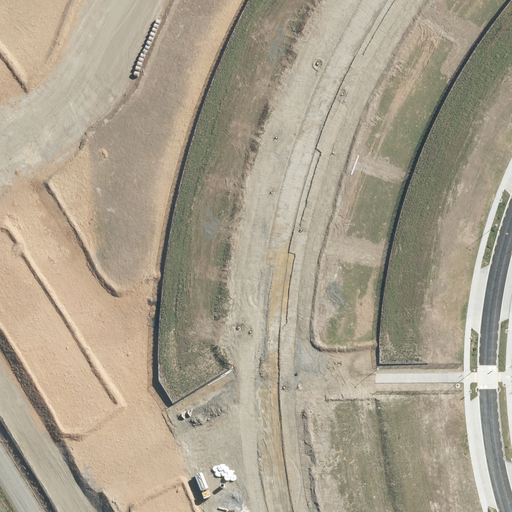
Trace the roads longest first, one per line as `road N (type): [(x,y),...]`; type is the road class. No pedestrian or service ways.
road 1 (residential): [(371,0),(311,128),(272,256),(265,376),(281,511)]
road 2 (residential): [(511,218),(497,271),(487,377),(509,511)]
road 3 (residential): [(6,162),(151,398)]
road 4 (residential): [(6,162),(62,115),(123,0)]
